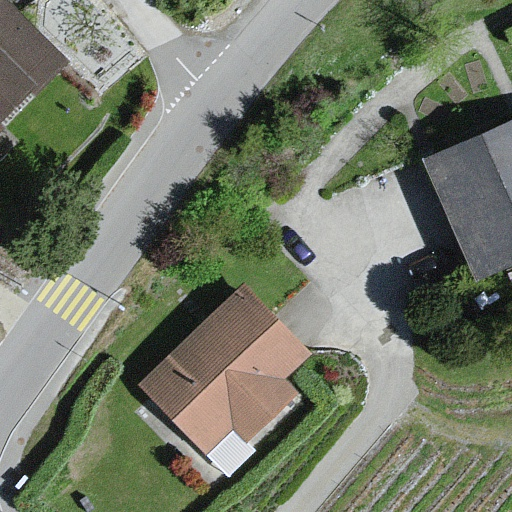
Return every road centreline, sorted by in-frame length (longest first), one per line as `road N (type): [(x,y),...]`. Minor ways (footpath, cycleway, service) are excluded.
road 1 (residential): [(214,92),(0,393)]
road 2 (residential): [(214,92),(130,0)]
road 3 (residential): [(297,0),(214,92)]
